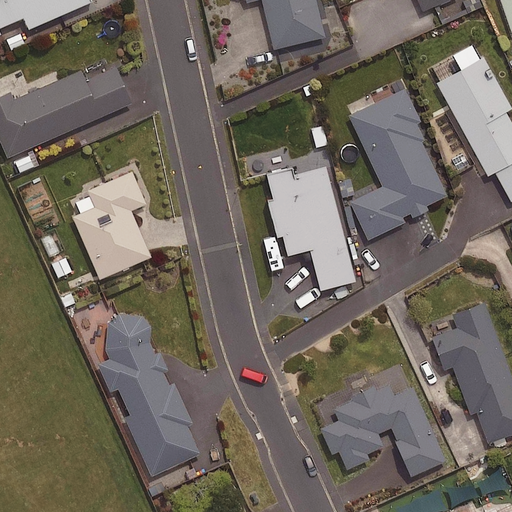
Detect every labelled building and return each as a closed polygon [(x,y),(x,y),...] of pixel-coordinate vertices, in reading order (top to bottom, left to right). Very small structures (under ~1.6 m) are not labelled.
[(0,0),(0,26),(23,17),(28,29),(90,2),(89,0),(0,0)] [(245,0),(246,2),(255,0),(262,0),(274,49),(324,37),(315,0),(245,0)] [(446,0),(417,0),(422,11),(446,0)] [(511,32),(511,0),(500,0),(511,33),(511,32)] [(510,108),(476,43),(453,55),(461,70),(437,83),(486,175),(494,171),(510,201),(511,200),(511,124),(505,111),(510,108)] [(130,104),(111,58),(13,100),(10,93),(0,97),(0,143),(6,157),(130,104)] [(420,117),(407,88),(375,103),(371,94),(345,106),(381,185),(349,200),(367,239),(415,217),(412,212),(449,195),(417,126),(420,117)] [(327,146),(322,126),(308,130),(313,150),(327,146)] [(40,166),(33,151),(11,161),(18,176),(40,166)] [(354,281),(324,167),(293,175),(291,169),(264,176),(284,256),(309,249),(320,290),(354,281)] [(145,204),(131,172),(66,201),(100,279),(150,257),(130,210),(145,204)] [(71,271),(64,255),(50,262),(58,277),(71,271)] [(342,301),(337,289),(313,298),(317,310),(342,301)] [(511,433),(511,379),(484,303),(452,314),(457,328),(433,337),(445,369),(453,366),(470,414),(477,411),(488,442),(511,433)] [(149,475),(200,455),(189,427),(191,426),(174,383),(168,385),(163,372),(172,369),(165,349),(156,353),(150,337),(151,327),(142,316),(129,312),(116,316),(108,322),(105,349),(109,360),(98,365),(108,391),(116,388),(149,475)] [(445,461),(410,381),(394,388),(389,376),(349,394),(352,400),(333,409),(338,421),(322,428),(332,453),(338,450),(346,469),(369,459),(367,454),(382,447),(376,434),(388,428),(410,476),(445,461)] [(499,467),(488,473),(498,494),(510,488),(499,467)]
